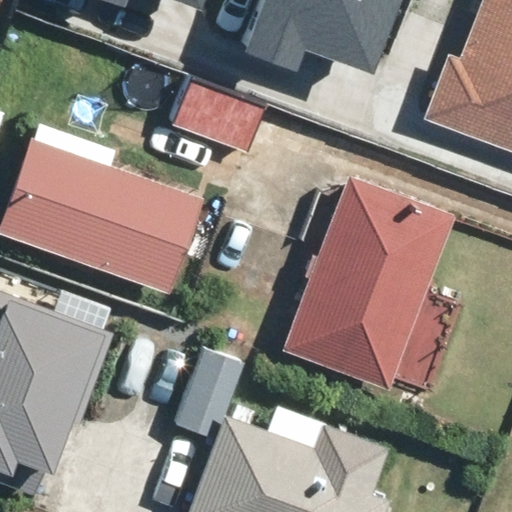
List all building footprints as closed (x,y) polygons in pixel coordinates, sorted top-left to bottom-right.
[(264,102),(295,22),(237,0),(120,0),(105,40),(264,102)] [(348,0),(344,14),(332,10),(307,75),(458,132),(483,67),(454,56),(475,0),(348,0)] [(259,106),(182,77),(166,118),(244,148),(259,106)] [(196,190),(23,128),(0,192),(0,227),(162,286),(196,190)] [(448,212),(342,171),(275,342),(381,383),(448,212)] [(79,320),(0,287),(0,450),(21,459),(79,320)] [(306,440),(218,407),(177,511),(377,511),(385,492),(366,485),(383,441),(316,415),(306,440)]
